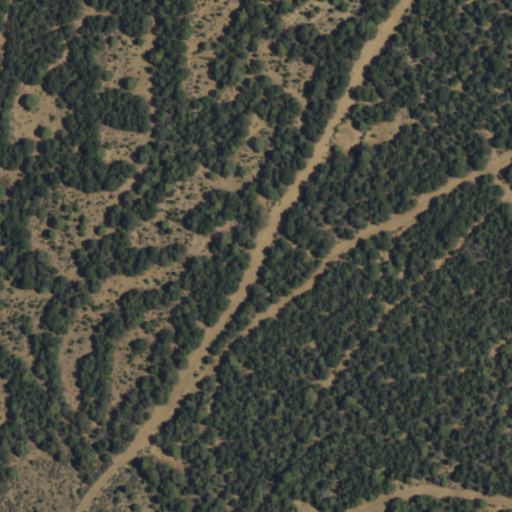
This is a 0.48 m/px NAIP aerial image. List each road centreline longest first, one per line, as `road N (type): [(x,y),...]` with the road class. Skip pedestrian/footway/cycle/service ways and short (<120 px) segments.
road 1 (residential): [(352,0),(235,183),(204,337),(119,476),(82,511)]
road 2 (residential): [(204,337),(511,151)]
